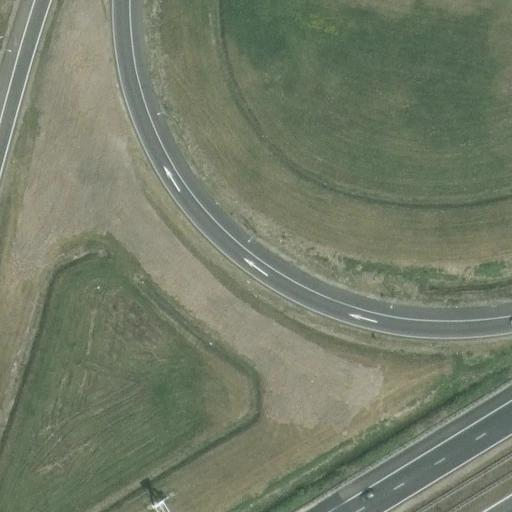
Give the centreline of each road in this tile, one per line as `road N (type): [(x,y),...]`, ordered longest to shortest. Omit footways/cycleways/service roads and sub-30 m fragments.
road 1 (motorway): [(511,328),(410,336),(327,315),(253,274),(190,212),(148,142),(129,82),(120,0)]
road 2 (motorway): [(511,420),(367,511)]
road 3 (motorway): [(44,0),(0,150)]
